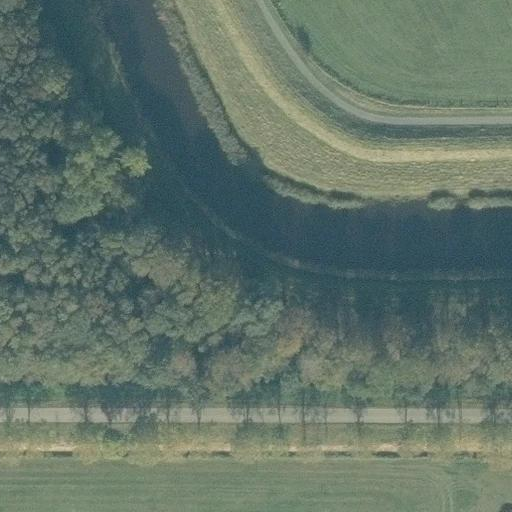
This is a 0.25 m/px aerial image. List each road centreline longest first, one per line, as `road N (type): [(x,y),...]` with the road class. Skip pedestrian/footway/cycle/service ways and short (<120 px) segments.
road 1 (track): [(58,0),(106,108),(187,245),(279,291),(511,293)]
road 2 (unclassified): [(0,415),(511,416)]
